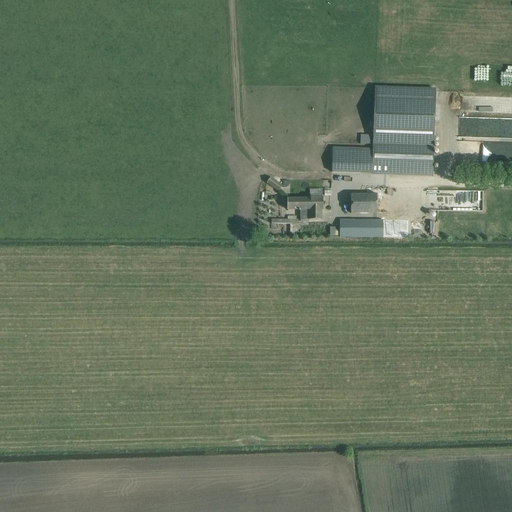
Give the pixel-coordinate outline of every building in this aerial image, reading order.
[(374,100),(373,149),(372,173),(433,175),(435,102),(374,100)] [(361,149),(360,173),(362,173),(372,173),(373,149),(363,149),(361,149)] [(283,186),(271,177),(266,182),(279,191),(283,186)] [(347,213),(387,213),(387,189),(347,189),(347,213)] [(301,216),(309,217),(309,219),(321,219),(321,209),(323,209),(324,198),(287,198),(287,208),(301,208),(301,216)] [(271,218),(271,224),(298,224),(298,219),(297,219),(297,215),(288,215),(288,219),(271,218)] [(339,236),(382,237),(382,219),(339,219),(339,236)]
